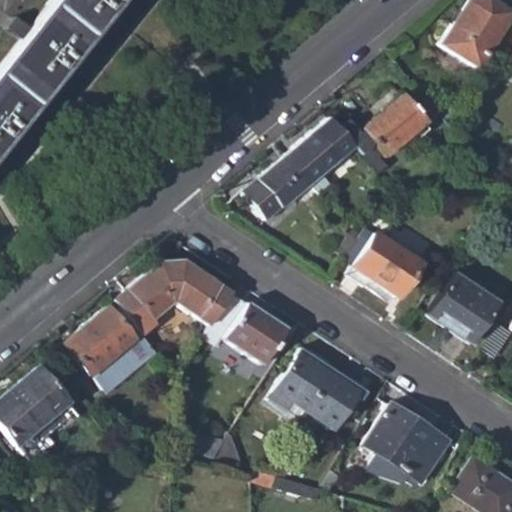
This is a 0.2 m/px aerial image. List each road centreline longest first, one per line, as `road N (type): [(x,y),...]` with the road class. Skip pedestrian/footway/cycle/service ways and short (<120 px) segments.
road 1 (residential): [(163,199),(511,443)]
road 2 (residential): [(391,0),(163,199)]
road 3 (residential): [(163,199),(0,336)]
